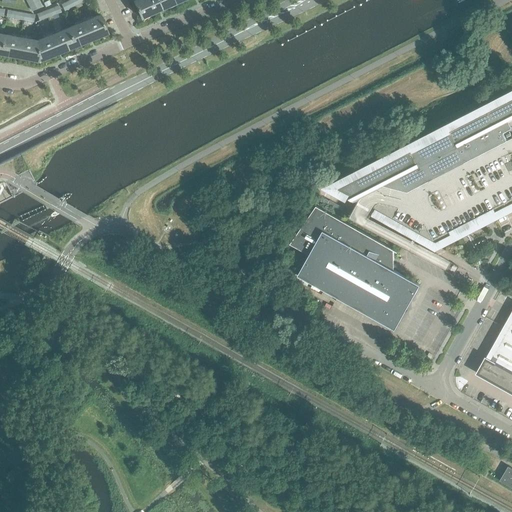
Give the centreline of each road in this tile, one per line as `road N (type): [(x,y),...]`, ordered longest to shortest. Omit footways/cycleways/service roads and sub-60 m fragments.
road 1 (secondary): [(0,152),(307,0)]
road 2 (unclassified): [(435,387),(265,293)]
road 3 (unclassified): [(435,387),(511,249)]
